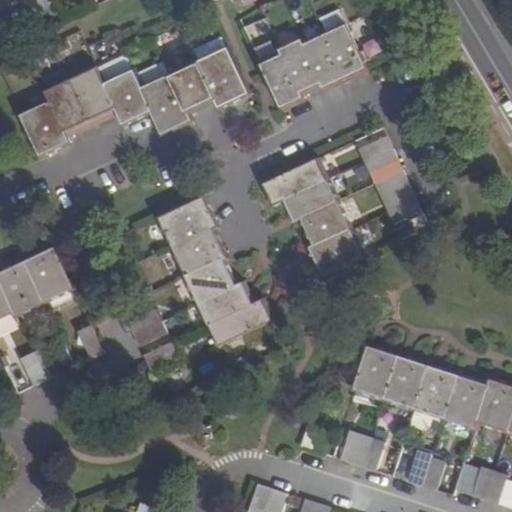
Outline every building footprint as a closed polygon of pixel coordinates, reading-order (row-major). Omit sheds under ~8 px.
[(0,0),(0,8),(16,0),(0,0)] [(370,69),(367,62),(350,23),(327,34),(348,79),(370,69)] [(348,79),(327,34),(307,43),(326,84),(328,88),(348,79)] [(284,50),(286,53),(304,94),(326,84),(307,43),(306,40),(284,50)] [(199,61),(219,103),(221,109),(250,95),(251,95),(228,47),(199,61)] [(304,94),(286,53),(265,63),(285,108),(306,99),(304,94)] [(199,61),(171,74),(191,116),(219,103),(199,61)] [(156,66),(162,78),(171,74),(166,62),(156,66)] [(133,65),(104,78),(121,114),(126,125),(154,112),(143,87),(133,65)] [(99,68),(74,80),(96,126),(121,114),(104,78),(99,68)] [(143,87),(154,112),(165,135),(194,122),(191,116),(171,74),(162,78),(143,87)] [(96,126),(74,80),(48,92),(52,102),(70,138),(96,126)] [(72,143),(70,138),(52,102),(24,114),(44,156),(72,143)] [(396,150),(390,136),(363,149),(369,162),(396,150)] [(396,150),(369,162),(375,176),(402,162),(396,150)] [(275,206),(286,201),(332,179),(322,158),(265,184),(275,206)] [(302,219),(342,200),(332,179),(286,201),(296,221),(302,219)] [(386,198),(391,211),(419,198),(413,185),(386,198)] [(161,219),(174,248),(217,228),(221,225),(208,198),(161,219)] [(419,198),(391,211),(398,225),(426,211),(419,198)] [(355,228),(342,200),(302,219),(316,248),(355,228)] [(188,276),(225,258),(228,257),(230,256),(217,228),(174,248),(188,276)] [(326,278),(369,257),(355,228),(316,248),(313,249),(326,278)] [(27,262),(47,304),(76,291),(56,249),(27,262)] [(188,276),(201,304),(239,287),(225,258),(188,276)] [(27,262),(0,274),(0,278),(18,317),(47,304),(27,262)] [(0,325),(18,317),(0,278),(0,325)] [(211,326),(257,305),(247,283),(239,287),(201,304),(211,326)] [(266,300),(257,305),(211,326),(221,346),(266,325),(276,320),(266,300)] [(131,322),(137,334),(164,322),(158,309),(131,322)] [(164,322),(137,334),(143,347),(170,335),(164,322)] [(92,362),(106,355),(93,327),(79,334),(92,362)] [(147,356),(153,368),(181,355),(175,343),(147,356)] [(49,347),(35,353),(49,381),(62,375),(49,347)] [(386,402),(400,356),(372,347),(357,393),(386,402)] [(22,359),(35,387),(38,386),(49,381),(35,353),(22,359)] [(386,402),(416,411),(430,366),(400,356),(386,402)] [(446,420),(460,375),(430,366),(416,411),(446,420)] [(491,385),(460,375),(446,420),(477,430),(478,425),(491,385)] [(478,425),(508,434),(511,421),(511,386),(493,380),(491,385),(478,425)] [(292,445),(302,449),(321,454),(324,455),(330,434),(300,424),(292,445)] [(365,469),(374,440),(362,436),(353,465),(365,469)] [(365,469),(379,473),(389,444),(374,440),(365,469)] [(426,488),(434,460),(422,456),(413,484),(426,488)] [(448,464),(434,460),(426,488),(439,493),(448,464)] [(473,497),(487,501),(496,473),(482,469),(473,497)] [(487,501),(501,507),(510,478),(496,473),(487,501)] [(265,511),(272,491),(262,487),(261,487),(253,511),(265,511)] [(317,511),(319,506),(306,501),(302,511),(317,511)]
